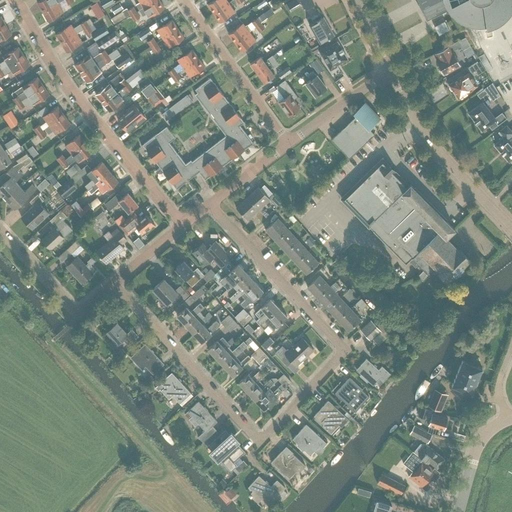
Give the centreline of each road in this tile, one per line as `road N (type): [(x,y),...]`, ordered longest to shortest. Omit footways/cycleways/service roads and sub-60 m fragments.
road 1 (residential): [(114,284),(261,441),(341,350),(210,203)]
road 2 (residential): [(183,224),(89,113),(15,0)]
road 3 (tertiary): [(511,228),(443,160),(391,73)]
road 4 (residential): [(287,145),(183,0)]
road 5 (residential): [(287,145),(391,73)]
